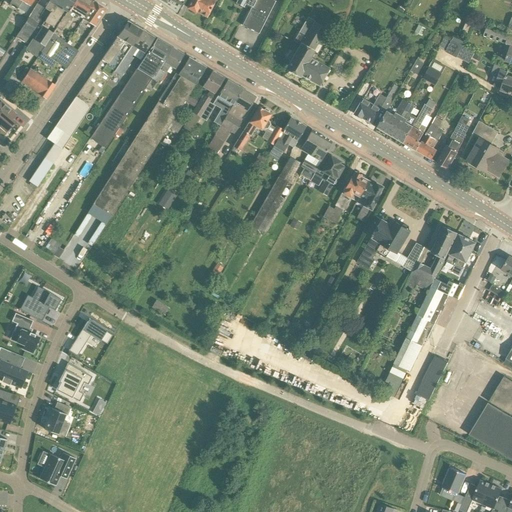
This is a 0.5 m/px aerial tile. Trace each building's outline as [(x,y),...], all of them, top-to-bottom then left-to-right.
[(17,10),(18,8),(22,11),(26,4),(30,6),(34,0),(38,0),(40,1),(40,0),(12,0),(10,5),(17,10)] [(62,0),(63,1),(63,0),(51,0),(41,16),(45,18),(44,20),(46,21),(51,13),(53,14),(61,0),(62,0)] [(51,13),(46,21),(45,23),(54,28),(65,10),(68,12),(69,10),(76,0),(63,0),(63,1),(62,0),(61,0),(53,14),(51,13)] [(76,0),(69,10),(68,12),(65,16),(65,17),(58,28),(64,31),(72,16),(71,15),(72,12),(84,19),(94,2),(90,0),(76,0)] [(160,0),(163,1),(166,3),(167,1),(180,8),(181,9),(185,0),(160,0)] [(207,16),(215,1),(215,0),(192,0),(188,8),(196,12),(196,11),(201,13),(201,14),(202,15),(203,15),(204,15),(207,16)] [(255,0),(252,7),(242,26),(259,34),(276,1),(273,0),(255,0)] [(94,2),(84,19),(95,26),(107,9),(94,2)] [(37,3),(29,16),(36,20),(44,7),(37,3)] [(39,25),(29,19),(17,37),(27,44),(39,25)] [(128,22),(102,59),(47,139),(54,144),(62,149),(121,61),(122,61),(143,30),(128,22)] [(299,76),(300,75),(310,58),(314,51),(313,51),(321,36),(323,37),(327,29),(314,22),(307,35),(298,30),(293,39),(301,44),(286,69),(288,70),(289,72),(292,73),(293,73),(299,76)] [(419,26),(416,31),(423,35),(426,29),(419,26)] [(26,50),(37,57),(53,34),(43,28),(35,40),(34,39),(26,50)] [(511,45),(511,43),(511,37),(486,29),(483,36),(505,44),(501,56),(506,58),(505,60),(511,62),(511,45)] [(143,30),(122,61),(128,66),(131,62),(129,60),(138,49),(145,53),(154,37),(143,30)] [(67,44),(53,34),(37,57),(52,67),(56,61),(67,44)] [(439,48),(446,51),(451,40),(445,37),(439,48)] [(157,39),(148,53),(90,138),(105,148),(114,134),(119,128),(140,98),(146,88),(153,76),(155,77),(172,48),(157,39)] [(78,51),(67,44),(56,61),(66,69),(78,51)] [(475,53),(462,46),(457,57),(469,63),(472,58),(475,53)] [(153,76),(146,88),(152,91),(157,82),(160,84),(170,66),(175,69),(183,54),(172,48),(155,77),(153,76)] [(482,57),(475,53),(472,58),(479,62),(482,57)] [(206,68),(189,58),(179,75),(181,76),(178,81),(173,79),(158,102),(158,103),(92,205),(111,217),(201,76),(206,68)] [(328,69),(310,58),(300,75),(319,85),(328,69)] [(425,63),(417,58),(411,70),(418,74),(425,63)] [(511,78),(506,77),(508,71),(495,64),(492,72),(499,75),(495,87),(501,89),(501,90),(510,94),(511,93),(511,78)] [(430,67),(423,78),(436,86),(443,74),(430,67)] [(46,98),(54,86),(30,69),(22,82),(46,98)] [(224,78),(212,71),(203,87),(211,91),(208,96),(206,95),(195,114),(191,112),(181,126),(191,133),(201,117),(201,118),(224,78)] [(214,123),(221,127),(230,112),(243,89),(227,80),(217,97),(222,100),(219,106),(226,110),(224,113),(221,112),(214,123)] [(387,111),(390,106),(401,89),(395,85),(387,99),(381,95),(374,106),(364,99),(355,114),(362,119),(363,118),(372,124),(381,109),(382,108),(387,111)] [(470,103),(466,111),(447,146),(437,163),(448,169),(458,152),(464,140),(463,139),(465,134),(466,134),(470,127),(467,126),(470,120),(469,120),(477,106),(476,106),(485,89),(479,86),(470,103)] [(230,112),(221,127),(207,150),(217,156),(231,131),(235,134),(242,123),(241,122),(256,97),(243,89),(230,112)] [(190,95),(186,102),(194,107),(199,100),(190,95)] [(392,107),(390,106),(387,111),(378,127),(390,135),(409,103),(404,100),(397,111),(396,110),(396,109),(392,107)] [(417,119),(413,126),(403,143),(414,149),(418,143),(419,141),(426,129),(421,126),(428,115),(430,116),(433,110),(432,109),(436,103),(429,100),(426,106),(425,105),(417,119)] [(0,127),(6,133),(15,122),(13,119),(17,114),(1,101),(0,102),(0,127)] [(417,119),(410,114),(415,106),(409,103),(390,135),(403,143),(413,126),(417,119)] [(265,129),(267,129),(270,125),(269,122),(267,121),(271,115),(269,114),(269,111),(266,109),(264,110),(258,107),(243,132),(233,147),(241,151),(256,126),(261,130),(263,128),(265,129)] [(283,130),(274,146),(282,151),(283,152),(292,138),(297,141),(306,127),(291,117),(283,130)] [(436,151),(441,143),(438,141),(444,131),(439,128),(443,121),(436,117),(421,142),(419,141),(418,143),(414,149),(432,160),(437,151),(436,151)] [(479,121),(477,125),(473,134),(481,139),(479,142),(477,141),(475,145),(477,146),(467,163),(475,167),(476,165),(490,173),(490,171),(499,177),(507,164),(508,160),(502,156),(504,153),(491,145),(498,132),(479,121)] [(274,146),(283,130),(276,126),(275,128),(268,139),(266,141),(272,145),(274,146)] [(123,132),(119,128),(114,134),(120,137),(123,132)] [(308,153),(312,155),(316,147),(315,146),(321,136),(311,130),(300,149),(308,153)] [(300,166),(304,168),(314,173),(324,155),(332,142),(321,136),(315,146),(316,147),(312,155),(308,153),(300,166)] [(171,142),(165,139),(162,143),(168,147),(171,142)] [(118,165),(123,157),(130,146),(125,143),(118,154),(113,162),(118,165)] [(37,187),(62,149),(54,144),(29,182),(37,187)] [(324,155),(314,173),(323,179),(322,180),(324,182),(318,191),(326,196),(333,183),(334,184),(337,180),(336,179),(343,167),(339,165),(340,162),(337,161),(337,160),(337,159),(336,158),(335,158),(334,158),(333,158),(331,157),(330,158),(324,155)] [(290,157),(278,177),(287,182),(291,184),(295,177),(294,177),(293,176),(300,163),(290,157)] [(185,183),(188,179),(192,173),(188,170),(181,181),(181,182),(184,184),(185,183)] [(335,205),(336,206),(335,209),(329,206),(324,217),(336,223),(350,198),(357,202),(368,181),(367,180),(366,179),(366,178),(365,178),(365,177),(364,177),(363,177),(362,177),(360,177),(361,175),(355,172),(350,180),(349,179),(335,205)] [(196,176),(192,173),(188,179),(193,182),(196,176)] [(216,176),(212,182),(217,185),(221,179),(216,176)] [(368,181),(357,202),(363,205),(357,218),(365,222),(379,196),(378,195),(382,187),(371,180),(370,180),(369,180),(369,181),(368,181)] [(167,209),(179,191),(169,185),(158,202),(167,209)] [(283,198),(279,196),(270,191),(250,225),(263,232),(283,198)] [(204,208),(198,205),(191,216),(197,219),(204,208)] [(301,222),(294,219),(290,226),(297,230),(301,222)] [(396,263),(401,254),(398,252),(411,231),(409,231),(409,227),(404,224),(401,226),(395,222),(393,224),(388,221),(387,223),(383,220),(372,238),(373,238),(356,265),(366,272),(368,269),(369,269),(374,260),(373,259),(377,251),(396,263)] [(319,226),(316,233),(320,236),(324,229),(319,226)] [(425,248),(417,264),(413,272),(408,281),(430,291),(435,279),(436,279),(458,234),(451,230),(450,229),(448,228),(446,228),(444,227),(432,252),(425,248)] [(467,262),(476,243),(460,235),(450,254),(447,262),(455,266),(452,272),(460,276),(466,262),(467,262)] [(51,239),(45,249),(54,255),(59,247),(60,248),(61,246),(51,239)] [(416,244),(407,258),(417,264),(425,248),(416,244)] [(502,270),(511,275),(511,258),(510,257),(502,270)] [(222,268),(216,264),(210,275),(215,279),(222,268)] [(497,277),(491,274),(487,281),(493,284),(497,277)] [(407,338),(418,343),(423,346),(426,341),(427,342),(435,324),(449,295),(454,297),(459,285),(451,281),(449,285),(436,279),(435,279),(430,291),(407,338)] [(459,285),(454,297),(459,299),(464,288),(464,287),(459,285)] [(489,290),(501,298),(505,292),(492,285),(489,290)] [(38,287),(32,298),(34,300),(27,314),(42,322),(50,308),(55,311),(61,299),(38,287)] [(214,290),(211,294),(218,299),(220,295),(214,290)] [(168,306),(156,299),(152,307),(164,314),(168,306)] [(33,321),(15,313),(12,322),(17,324),(10,340),(24,346),(23,348),(22,350),(33,355),(38,343),(37,343),(38,341),(39,341),(41,337),(39,336),(36,334),(35,334),(32,333),(33,329),(30,327),(33,321)] [(87,321),(75,340),(84,345),(87,340),(97,345),(98,344),(104,348),(109,339),(103,336),(105,332),(87,321)] [(381,391),(396,398),(409,371),(411,372),(424,346),(423,346),(418,343),(407,338),(381,391)] [(81,350),(73,345),(69,350),(77,356),(81,350)] [(0,347),(0,356),(8,360),(11,352),(0,347)] [(429,401),(447,362),(434,355),(415,395),(429,401)] [(0,361),(0,378),(2,379),(11,382),(17,368),(0,361)] [(65,374),(57,390),(82,401),(86,393),(81,391),(86,382),(91,384),(95,376),(69,363),(63,373),(65,374)] [(511,381),(505,377),(489,402),(511,415),(511,381)] [(13,394),(0,389),(0,421),(10,425),(16,406),(9,403),(13,394)] [(55,409),(52,408),(52,409),(44,428),(44,429),(58,434),(66,415),(67,415),(70,408),(57,403),(55,409)] [(511,417),(488,403),(469,435),(511,460),(511,417)] [(99,416),(101,411),(95,408),(92,413),(99,416)] [(89,415),(83,429),(92,433),(97,419),(89,415)] [(67,475),(68,476),(76,459),(63,453),(60,459),(51,454),(40,479),(55,486),(60,476),(61,473),(67,475)] [(441,486),(457,493),(466,473),(449,466),(441,486)] [(491,485),(480,480),(477,487),(471,484),(460,510),(464,511),(467,511),(472,500),(483,505),(491,485)] [(483,505),(493,509),(491,511),(499,511),(505,499),(499,496),(502,490),(491,485),(483,505)] [(511,511),(511,498),(511,501),(505,499),(499,511),(511,511)] [(451,509),(458,511),(461,504),(454,502),(451,509)]
